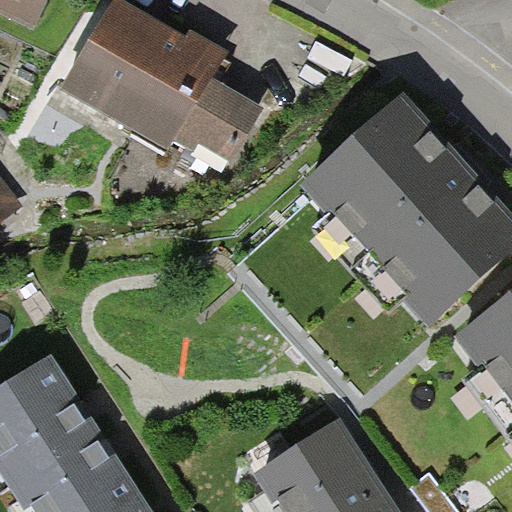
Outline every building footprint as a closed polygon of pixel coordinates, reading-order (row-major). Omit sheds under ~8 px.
[(51,0),(0,0),(0,18),(35,35),(51,0)] [(220,51),(124,0),(99,0),(62,71),(226,158),(258,98),(209,72),(220,51)] [(511,250),(511,226),(398,101),(293,197),(419,335),(511,250)] [(0,176),(0,242),(33,215),(0,176)] [(511,302),(458,344),(511,414),(511,302)] [(73,414),(42,365),(0,392),(0,480),(20,511),(137,511),(103,459),(73,414)] [(398,511),(340,422),(251,479),(272,511),(398,511)] [(454,511),(431,480),(412,495),(425,511),(454,511)]
